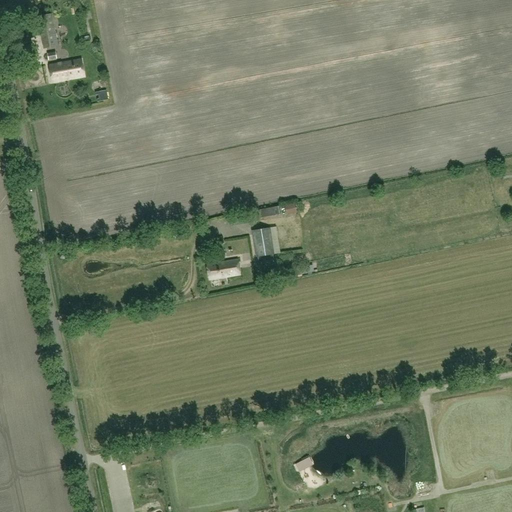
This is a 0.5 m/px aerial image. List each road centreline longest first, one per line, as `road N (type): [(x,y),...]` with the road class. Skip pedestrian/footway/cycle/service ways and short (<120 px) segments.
road 1 (unclassified): [(95,511),(0,43)]
road 2 (track): [(84,460),(511,368)]
